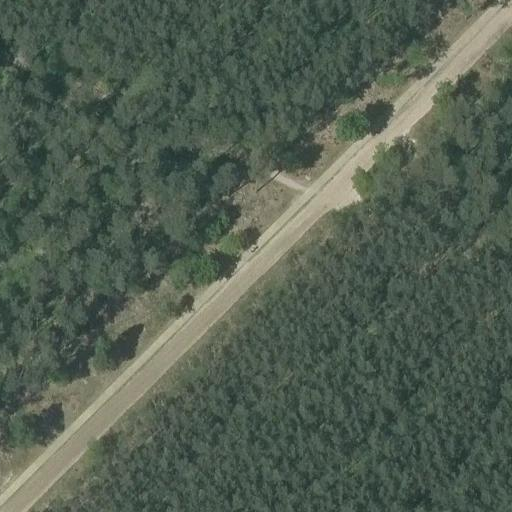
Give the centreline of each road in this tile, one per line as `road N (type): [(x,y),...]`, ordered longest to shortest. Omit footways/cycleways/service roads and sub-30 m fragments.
road 1 (track): [(8,511),(314,202)]
road 2 (track): [(314,202),(511,12)]
road 3 (track): [(314,202),(511,286)]
